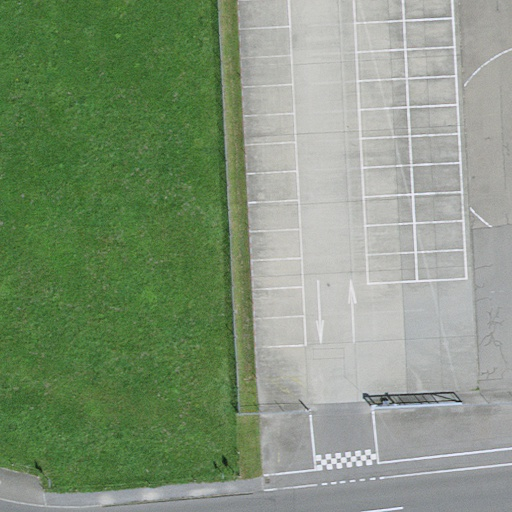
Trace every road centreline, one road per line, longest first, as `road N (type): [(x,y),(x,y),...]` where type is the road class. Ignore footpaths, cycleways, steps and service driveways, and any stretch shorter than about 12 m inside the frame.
road 1 (unknown): [(511,352),(342,411),(327,0)]
road 2 (unclassified): [(370,511),(511,496)]
